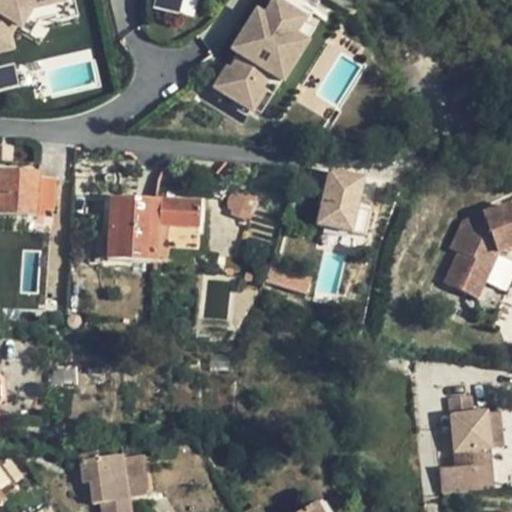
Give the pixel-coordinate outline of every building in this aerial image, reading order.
[(0,0),(0,55),(13,53),(10,39),(16,28),(22,32),(33,13),(64,6),(62,0),(0,0)] [(72,0),(62,0),(64,6),(33,13),(22,32),(33,38),(41,25),(57,21),(58,26),(77,22),(72,0)] [(183,0),(157,0),(156,11),(180,16),(183,0)] [(285,7),(282,11),(313,40),(317,35),(285,7)] [(218,83),(203,101),(235,129),(250,111),(246,108),(258,95),(269,105),(285,87),(273,77),(297,50),(301,53),(313,40),(282,11),(269,25),(273,28),(262,41),(254,34),(244,46),(247,48),(238,58),(235,56),(226,67),(229,70),(233,74),(222,87),(218,83)] [(244,46),(235,56),(238,58),(247,48),(244,46)] [(273,77),(285,87),(308,60),(297,50),(273,77)] [(13,69),(0,71),(0,88),(15,86),(13,69)] [(229,70),(218,83),(222,87),(233,74),(229,70)] [(0,172),(38,175),(39,165),(0,162),(0,172)] [(328,170),(316,227),(351,234),(352,233),(365,236),(370,214),(356,211),(359,199),(365,173),(346,169),(344,174),(328,170)] [(0,172),(0,215),(37,218),(37,210),(39,177),(39,175),(38,175),(0,172)] [(57,178),(39,177),(37,210),(55,211),(57,178)] [(248,223),(258,197),(234,189),(224,215),(248,223)] [(356,211),(370,214),(373,201),(359,199),(356,211)] [(197,231),(199,204),(160,201),(159,203),(110,200),(107,261),(154,263),(155,255),(167,256),(167,246),(168,229),(197,231)] [(511,206),(511,204),(463,222),(451,249),(459,254),(445,284),(477,300),(498,254),(511,248),(511,206)] [(196,248),(197,231),(168,229),(167,246),(196,248)] [(312,283),(270,268),(265,283),(307,297),(312,283)] [(73,374),(58,376),(59,393),(75,392),(73,374)] [(440,495),(484,491),(481,467),(491,466),(486,414),(472,415),(470,397),(449,399),(456,468),(438,469),(440,495)] [(490,450),(504,448),(500,412),(486,414),(490,450)] [(121,447),(122,456),(123,460),(140,458),(138,444),(121,447)] [(79,462),(82,486),(89,485),(92,506),(100,505),(100,511),(130,511),(129,500),(148,497),(143,458),(140,458),(123,460),(122,456),(97,460),(96,453),(78,456),(79,462)] [(0,506),(5,503),(3,499),(16,490),(0,469),(0,506)] [(264,511),(259,503),(244,511),(264,511)]
